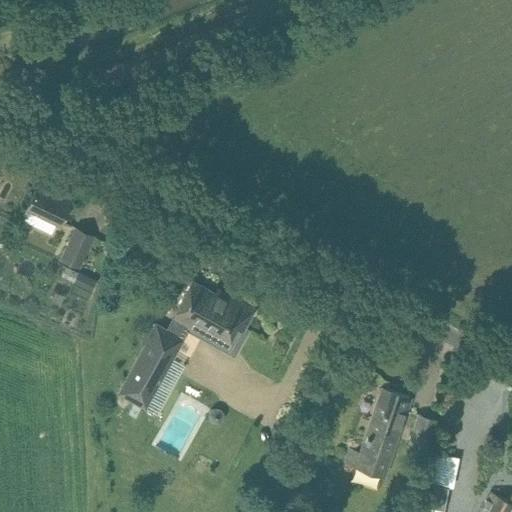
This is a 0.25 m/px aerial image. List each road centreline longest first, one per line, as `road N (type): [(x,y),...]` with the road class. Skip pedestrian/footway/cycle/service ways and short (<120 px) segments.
road 1 (unclassified): [(511,360),(70,133)]
road 2 (unclassified): [(70,133),(107,80),(305,0)]
